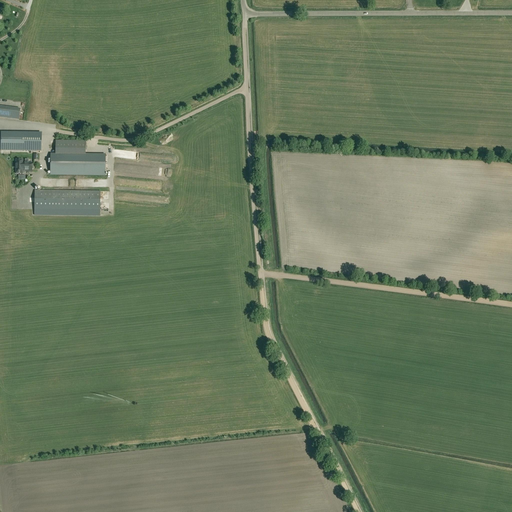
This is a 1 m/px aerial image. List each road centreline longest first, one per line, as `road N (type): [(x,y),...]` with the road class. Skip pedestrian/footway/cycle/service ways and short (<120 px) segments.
road 1 (unclassified): [(511,12),(245,15),(244,0)]
road 2 (track): [(0,122),(136,140),(249,87)]
road 3 (track): [(260,274),(245,15)]
road 4 (track): [(511,306),(263,274)]
road 5 (track): [(313,426),(269,337),(260,274)]
